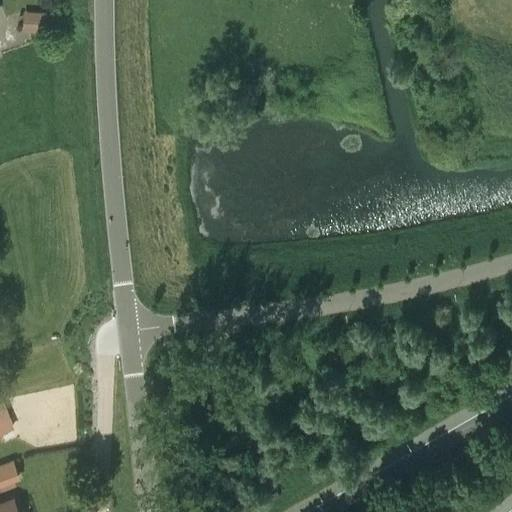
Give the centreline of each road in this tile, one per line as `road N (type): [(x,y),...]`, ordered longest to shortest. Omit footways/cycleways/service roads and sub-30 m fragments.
road 1 (unclassified): [(148,511),(107,144),(103,0)]
road 2 (trunk): [(511,403),(322,511)]
